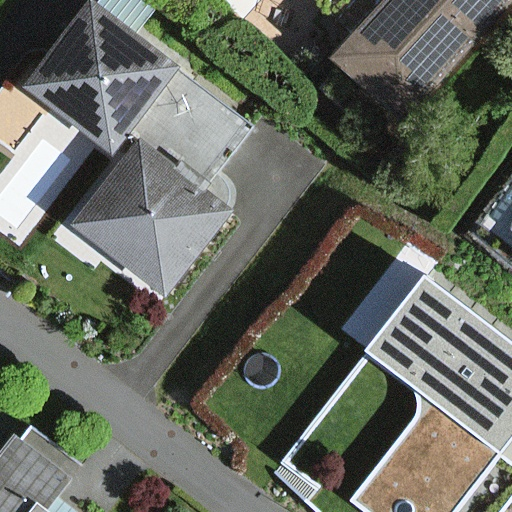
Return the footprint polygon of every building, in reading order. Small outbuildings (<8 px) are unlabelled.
[(388,0),(332,63),(399,123),(510,0),(388,0)] [(169,70),(81,2),(15,87),(103,155),(169,70)] [(128,144),(63,225),(152,296),(217,215),(128,144)] [(392,257),(351,322),(391,346),(431,281),(392,257)] [(398,349),(455,397),(379,496),(400,511),(475,511),(511,465),(511,309),(463,270),(398,349)] [(0,511),(60,511),(56,508),(76,484),(12,432),(0,446),(0,511)]
